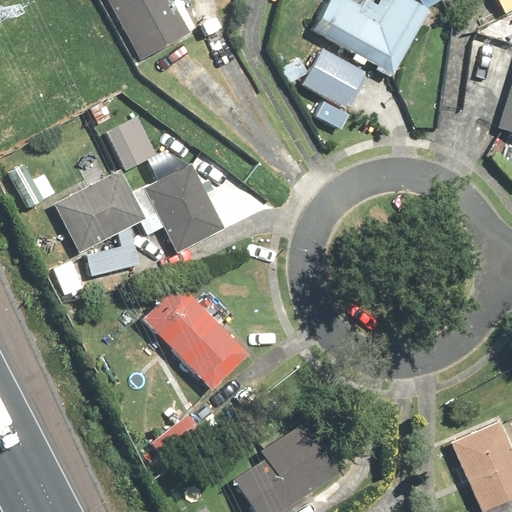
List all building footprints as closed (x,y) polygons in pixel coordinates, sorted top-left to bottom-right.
[(173,0),(109,0),(138,56),(189,30),(173,0)] [(323,41),(300,85),(347,110),(371,64),(395,77),(436,0),(384,0),(384,1),(381,0),(327,0),(309,34),(323,41)] [(511,0),(497,0),(504,11),(511,6),(511,0)] [(511,39),(511,73),(495,127),(511,132),(511,16),(505,37),(511,39)] [(174,250),(227,224),(192,157),(160,174),(130,116),(100,131),(117,165),(48,201),(75,254),(156,214),(174,250)] [(23,162),(7,172),(28,208),(54,192),(43,174),(33,180),(23,162)] [(178,275),(138,316),(217,392),(257,350),(178,275)] [(205,431),(188,412),(150,443),(167,463),(205,431)] [(311,414),(232,478),(259,511),(282,511),(348,460),(311,414)] [(511,511),(511,438),(501,414),(450,436),(483,511),(511,511)]
